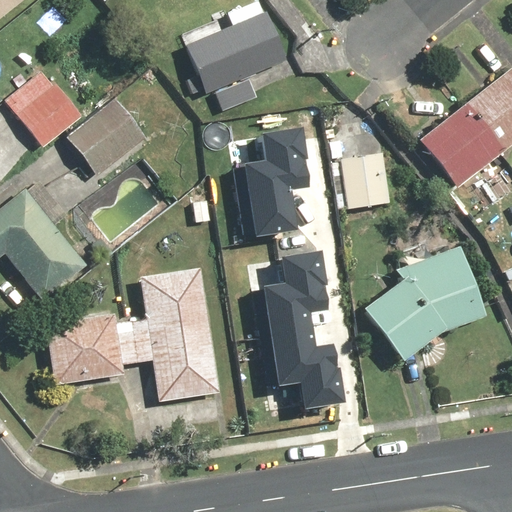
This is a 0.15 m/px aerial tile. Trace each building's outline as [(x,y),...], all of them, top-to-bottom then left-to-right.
[(0,0),(0,19),(24,0),(0,0)] [(186,47),(183,48),(203,97),(211,94),(219,113),(254,99),(246,79),(284,64),(264,16),(260,18),(255,4),(181,34),(186,47)] [(511,68),(508,63),(461,99),(499,147),(511,136),(511,68)] [(3,103),(41,149),(79,118),(53,86),(50,88),(38,74),(3,103)] [(451,184),(499,147),(461,99),(414,136),(451,184)] [(112,102),(64,140),(95,178),(143,140),(112,102)] [(255,130),(259,157),(235,160),(246,234),(290,228),(282,174),(300,171),(293,124),(255,130)] [(379,155),(338,162),(346,212),(387,206),(379,155)] [(0,255),(41,303),(85,265),(21,191),(0,209),(0,255)] [(209,200),(190,201),(191,226),(210,225),(209,200)] [(320,295),(313,247),(272,254),(276,278),(254,281),(270,384),(290,381),(294,405),(335,399),(326,341),(308,344),(301,297),(320,295)] [(392,273),(400,282),(359,313),(398,365),(438,335),(483,319),(457,249),(392,273)] [(198,270),(137,280),(156,404),(217,395),(198,270)] [(42,327),(52,387),(121,376),(110,316),(42,327)]
